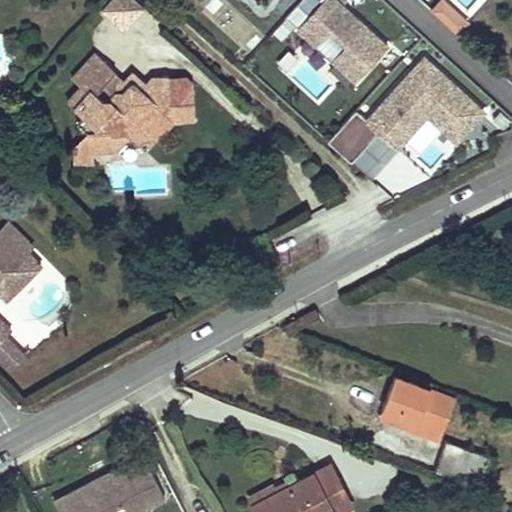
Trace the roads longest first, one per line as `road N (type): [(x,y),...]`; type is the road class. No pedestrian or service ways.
road 1 (tertiary): [(511,176),(329,267),(0,451)]
road 2 (unknown): [(317,294),(341,314),(412,312),(511,335)]
